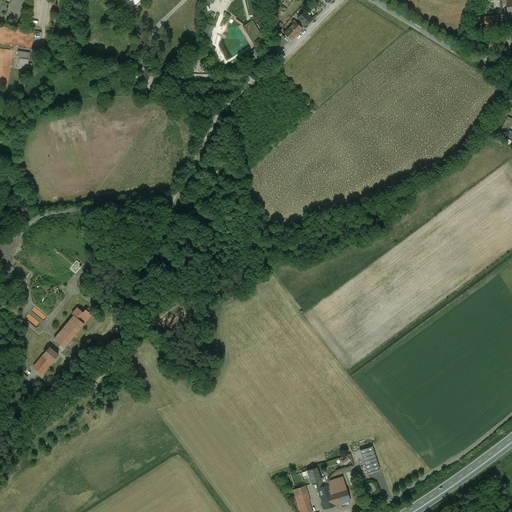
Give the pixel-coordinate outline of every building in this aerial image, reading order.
[(122,0),(130,9),(141,0),(122,0)] [(299,17),(298,18),(305,24),(306,25),(312,19),(309,16),(307,14),(304,11),(299,17)] [(293,16),(299,23),(303,26),(305,24),(298,18),(299,17),(296,13),(293,16)] [(498,16),(478,18),(479,28),(499,26),(498,16)] [(252,21),(243,26),(246,31),(254,42),(262,37),(252,21)] [(292,22),(293,24),(284,33),(291,40),(302,28),(298,24),(294,21),(292,22)] [(288,41),(282,35),(277,39),(279,49),(288,41)] [(255,49),(245,56),(250,63),(260,56),(255,49)] [(29,53),(17,51),(17,56),(19,56),(18,62),(23,63),(22,65),(27,66),(28,63),(29,53)] [(197,53),(191,56),(193,62),(200,58),(197,53)] [(120,80),(111,81),(114,100),(141,97),(140,90),(122,92),(120,80)] [(80,98),(82,106),(101,102),(99,94),(80,98)] [(511,121),(511,118),(508,117),(500,132),(501,133),(511,138),(511,131),(509,130),(509,128),(511,121)] [(80,263),(76,260),(70,268),(75,273),(81,266),(79,264),(80,263)] [(86,309),(83,312),(78,307),(72,314),(74,315),(84,323),(92,314),(86,309)] [(58,334),(54,338),(55,339),(64,347),(84,323),(74,315),(58,334)] [(50,347),(34,366),(42,374),(58,354),(50,347)] [(59,391),(53,387),(49,391),(55,396),(59,391)] [(372,446),(360,450),(368,474),(380,471),(372,446)] [(316,468),(306,471),(307,476),(309,475),(311,482),(315,481),(320,480),(319,476),(316,468)] [(324,486),(320,476),(319,476),(320,480),(315,481),(318,488),(324,486)] [(369,483),(368,483),(367,483),(366,484),(365,485),(364,486),(364,487),(363,488),(363,489),(364,490),(364,491),(364,492),(365,492),(365,493),(366,494),(367,495),(369,495),(370,495),(371,495),(372,495),(372,494),(373,494),(374,494),(374,493),(375,492),(375,491),(376,490),(376,489),(376,488),(375,487),(375,485),(374,484),(373,484),(373,483),(372,483),(371,483),(369,483)] [(324,486),(318,488),(324,509),(336,505),(332,492),(329,484),(324,486)] [(305,486),(293,490),(296,496),(307,493),(305,486)] [(346,487),(332,492),(336,505),(350,500),(346,487)] [(307,493),(296,496),(300,511),(312,511),(309,501),(310,501),(307,493)]
